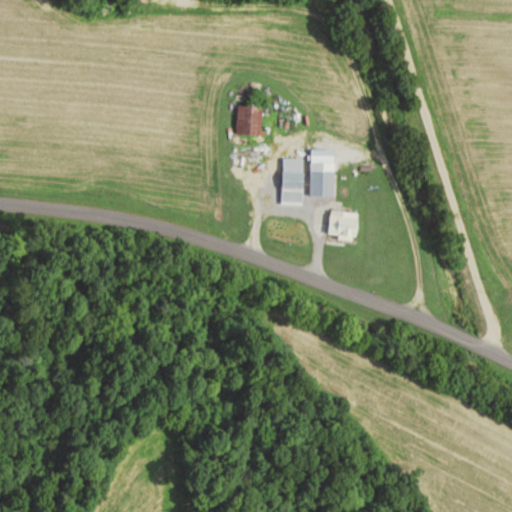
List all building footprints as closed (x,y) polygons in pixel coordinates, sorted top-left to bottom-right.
[(261,136),(261,105),(236,105),(236,136),(261,136)] [(234,175),(262,177),(264,155),(236,153),(234,175)] [(333,170),(309,170),(309,197),(333,197),(333,170)] [(303,172),(281,172),(281,201),(303,201),(303,172)] [(357,212),(327,212),(327,241),(357,241),(357,212)]
